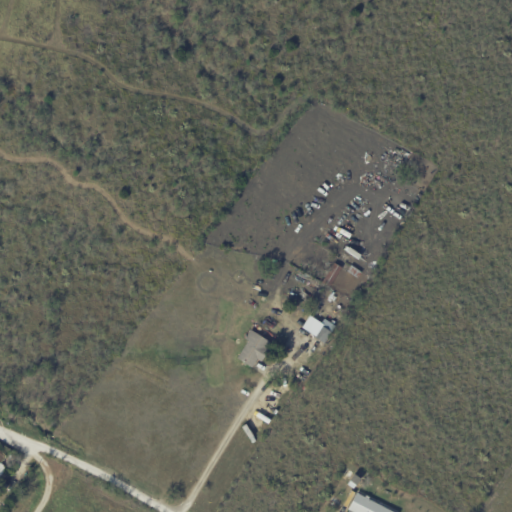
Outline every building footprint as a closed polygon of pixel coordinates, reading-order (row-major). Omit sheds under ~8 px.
[(407,163),(415,168),(412,173),(405,169),(407,163)] [(341,268),(329,287),(321,282),(334,263),(341,268)] [(301,329),(295,325),(293,328),(281,320),(279,323),(276,321),(275,322),(267,317),(278,299),(289,306),(288,307),(295,312),(294,314),(298,317),(302,310),(311,316),(302,330),(301,329)] [(334,326),(323,344),(312,336),(323,319),(334,326)] [(250,331),(271,344),(260,361),(255,359),(250,367),(235,358),(246,341),(243,339),(249,330),(250,331)] [(366,498),(391,511),(351,511),(348,510),(357,494),(366,498)]
